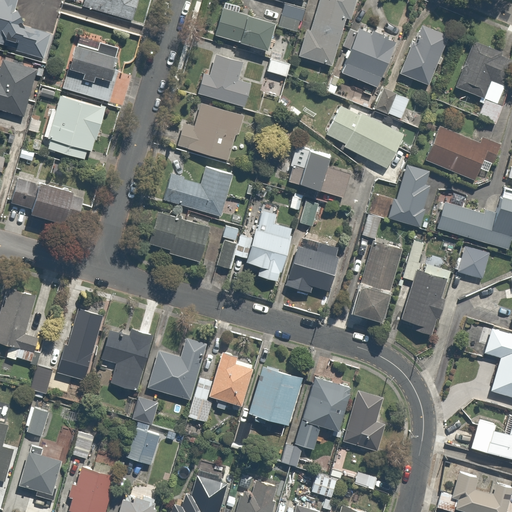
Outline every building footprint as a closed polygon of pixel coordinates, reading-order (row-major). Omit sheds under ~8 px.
[(0,0),(0,34),(15,39),(12,49),(39,57),(47,32),(6,20),(11,0),(0,0)] [(81,0),(80,6),(128,18),(132,0),(81,0)] [(302,25),(294,53),(331,62),(343,18),(347,19),(352,0),(315,0),(308,27),(302,25)] [(302,7),(282,1),(276,24),(296,29),(302,7)] [(271,19),(218,4),(210,33),(263,48),(271,19)] [(395,73),(425,85),(447,32),(417,19),(395,73)] [(356,26),(354,30),(348,27),(340,45),(347,48),(338,69),(374,84),(392,41),(390,40),(392,35),(371,26),(368,31),(356,26)] [(510,83),(495,77),(505,53),(471,38),(452,84),(480,96),(473,115),(494,123),(510,83)] [(100,102),(121,108),(130,74),(112,70),(118,45),(95,39),(93,46),(71,40),(59,86),(102,97),(100,102)] [(207,72),(200,70),(194,91),(240,104),(247,81),(237,78),(242,63),(212,55),(207,72)] [(288,63),(269,56),(265,68),(283,75),(288,63)] [(0,59),(0,109),(19,116),(35,69),(1,57),(0,59)] [(406,97),(381,87),(374,105),(400,115),(406,97)] [(98,131),(104,106),(58,93),(54,110),(47,108),(40,134),(47,136),(44,146),(83,156),(90,129),(98,131)] [(181,121),(175,142),(227,158),(240,112),(200,99),(193,124),(181,121)] [(340,143),(384,165),(401,132),(364,113),(362,117),(335,103),(321,130),(341,140),(340,143)] [(479,159),(492,164),(501,140),(479,131),(475,142),(434,125),(422,157),(472,177),(479,159)] [(316,188),(342,195),(348,172),(324,165),(327,154),(302,147),(293,180),(316,186),(316,188)] [(391,196),(386,216),(421,226),(426,209),(421,207),(428,183),(423,182),(427,168),(406,162),(396,198),(391,196)] [(199,181),(168,172),(161,196),(216,212),(228,172),(204,165),(199,181)] [(26,211),(72,224),(79,196),(68,193),(70,189),(35,179),(34,183),(13,177),(7,200),(28,206),(26,211)] [(364,212),(380,216),(386,195),(370,190),(364,212)] [(299,194),(289,193),(289,206),(299,207),(299,194)] [(488,212),(440,198),(432,224),(502,244),(511,208),(511,197),(494,193),(488,212)] [(317,202),(303,198),(297,219),(310,223),(317,202)] [(258,206),(249,234),(239,231),(232,254),(243,257),(242,259),(257,263),(254,273),(274,279),(289,226),(272,221),(274,211),(258,206)] [(155,210),(145,241),(167,248),(166,252),(197,261),(208,226),(155,210)] [(380,216),(364,212),(357,233),(373,238),(380,216)] [(222,235),(213,265),(226,268),(238,227),(222,222),(218,234),(222,235)] [(317,238),(314,249),(294,243),(281,282),(309,290),(310,285),(325,289),(336,257),(332,255),(335,243),(317,238)] [(377,315),(397,246),(369,238),(348,307),(377,315)] [(486,251),(463,244),(456,269),(478,276),(486,251)] [(408,326),(426,332),(444,276),(413,267),(398,317),(410,321),(408,326)] [(28,358),(35,334),(21,330),(33,289),(4,280),(0,295),(0,340),(6,343),(2,356),(13,359),(14,354),(28,358)] [(97,312),(72,305),(55,369),(80,376),(97,312)] [(146,331),(127,326),(124,336),(103,330),(95,358),(110,362),(105,381),(131,388),(146,331)] [(486,390),(511,396),(511,332),(488,326),(482,351),(495,355),(486,390)] [(204,342),(183,336),(178,354),(155,347),(143,388),(188,401),(204,342)] [(54,346),(36,341),(31,361),(49,365),(54,346)] [(252,359),(219,348),(204,393),(238,404),(252,359)] [(301,373),(261,359),(244,409),(284,422),(301,373)] [(47,367),(36,365),(30,396),(41,398),(47,367)] [(319,424),(335,429),(348,383),(311,373),(292,440),(313,446),(319,424)] [(70,381),(50,375),(45,390),(65,397),(70,381)] [(209,399),(202,397),(207,378),(197,375),(192,395),(188,412),(204,417),(209,399)] [(374,418),(380,397),(353,389),(339,438),(375,449),(383,421),(374,418)] [(156,399),(135,393),(128,417),(149,423),(156,399)] [(46,409),(30,405),(23,430),(40,434),(46,409)] [(511,457),(511,413),(508,412),(503,430),(472,422),(465,446),(511,457)] [(251,420),(237,416),(231,440),(244,444),(251,420)] [(0,479),(3,480),(10,445),(0,442),(0,426),(1,422),(0,421),(0,479)] [(158,431),(135,424),(125,456),(149,463),(158,431)] [(91,439),(73,433),(68,453),(86,458),(91,439)] [(301,446),(286,441),(281,456),(296,461),(301,446)] [(31,493),(50,499),(54,485),(50,484),(58,458),(25,449),(15,481),(33,486),(31,493)] [(77,472),(74,482),(67,480),(62,495),(70,498),(67,507),(83,511),(100,511),(112,473),(72,461),(69,469),(77,472)] [(435,493),(431,507),(446,511),(450,511),(453,505),(475,511),(500,511),(509,482),(495,478),(490,495),(473,489),(478,473),(457,467),(448,497),(435,493)] [(375,475),(355,469),(351,480),(371,486),(375,475)] [(336,478),(313,471),(307,491),(331,498),(336,478)] [(190,492),(184,491),(181,499),(178,498),(175,506),(185,509),(183,511),(213,511),(222,482),(195,474),(190,492)] [(248,492),(235,498),(231,511),(266,511),(273,485),(251,480),(248,492)] [(154,511),(156,506),(150,504),(152,496),(121,487),(114,511),(154,511)] [(314,511),(315,508),(287,501),(283,511),(314,511)] [(363,511),(364,509),(339,501),(335,511),(363,511)]
